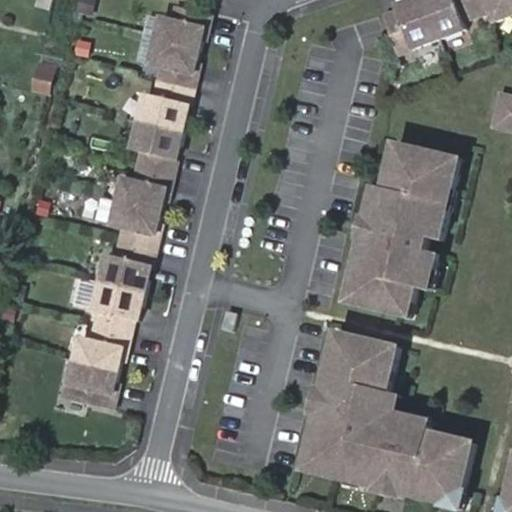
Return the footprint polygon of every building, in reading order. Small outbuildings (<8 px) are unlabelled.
[(37,0),(37,7),(49,9),(50,0),(37,0)] [(78,0),(76,12),(93,15),(95,0),(78,0)] [(402,15),(388,20),(401,59),(444,43),(470,35),(467,26),(482,21),(497,16),(501,25),(511,21),(511,0),(444,0),(445,0),(444,0),(430,0),(414,6),(415,10),(402,15)] [(400,11),(402,15),(415,10),(414,6),(400,11)] [(72,387),(68,402),(118,414),(122,398),(119,398),(129,354),(132,354),(139,324),(144,325),(165,239),(162,238),(172,194),(175,195),(203,79),(200,78),(211,34),(213,35),(217,19),(182,10),(179,26),(167,23),(157,69),(167,71),(161,101),(152,98),(138,155),(147,157),(140,186),(129,183),(118,229),(129,231),(123,261),(114,258),(101,315),(105,316),(98,346),(86,342),(75,388),(72,387)] [(57,72),(40,68),(34,92),(52,97),(57,72)] [(511,97),(504,96),(497,128),(511,130),(511,97)] [(454,161),(404,149),(393,193),(385,191),(385,195),(381,212),(377,211),(366,256),(370,257),(365,277),(361,276),(354,307),(404,320),(408,305),(420,308),(424,293),(433,296),(434,291),(438,274),(442,275),(446,259),(432,255),(435,242),(449,245),(456,215),(451,214),(456,193),(461,194),(465,178),(451,175),(454,161)] [(454,161),(451,175),(465,178),(469,162),(455,158),(454,161)] [(376,193),(372,210),(377,211),(381,212),(385,195),(376,193)] [(461,194),(456,193),(451,214),(456,215),(459,216),(464,195),(461,194)] [(442,275),(438,274),(434,291),(442,293),(446,276),(442,275)] [(404,320),(404,321),(419,324),(422,309),(420,308),(408,305),(404,320)] [(344,337),(341,352),(353,355),(357,340),(344,337)] [(353,355),(341,352),(331,394),(330,397),(334,397),(329,418),(325,418),(324,420),(314,464),(336,469),(334,476),(353,481),(371,485),(370,489),(384,492),(387,493),(387,489),(408,494),(407,498),(410,498),(451,508),(454,509),(456,495),(471,498),(482,448),(438,438),(439,430),(437,430),(419,426),(420,422),(403,418),(402,422),(400,421),(391,419),(395,401),(407,352),(357,340),(353,355)] [(326,393),(320,420),(324,420),(325,418),(329,418),(334,397),(330,397),(331,394),(326,393)] [(404,403),(395,401),(391,419),(400,421),(404,403)] [(439,421),(421,417),(420,422),(419,426),(437,430),(439,421)] [(314,464),(312,475),(333,480),(334,476),(336,469),(314,464)] [(371,485),(353,481),(351,489),(369,494),(370,489),(371,485)] [(384,492),(383,497),(409,503),(410,498),(407,498),(408,494),(387,489),(387,493),(384,492)] [(451,508),(451,511),(456,511),(469,511),(473,499),(471,498),(456,495),(454,509),(451,508)]
